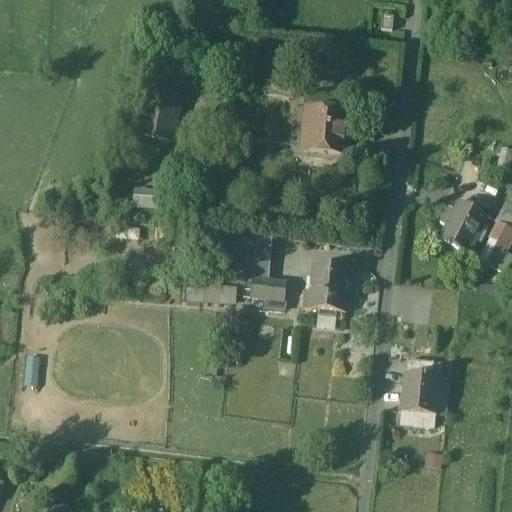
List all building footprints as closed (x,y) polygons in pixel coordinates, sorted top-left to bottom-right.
[(393,19),(382,18),(381,33),(392,34),(393,19)] [(296,84),(270,77),(265,92),(292,100),(296,84)] [(180,102),(148,95),(139,137),(171,143),(180,102)] [(350,116),(306,111),(304,134),(310,135),(308,151),(345,155),(350,116)] [(158,197),(134,195),(134,209),(158,211),(158,197)] [(488,218),(459,202),(452,215),(447,213),(442,222),(446,225),(439,238),(468,254),(488,218)] [(504,273),(511,259),(511,253),(505,250),(511,238),(511,227),(498,220),(477,257),(504,273)] [(229,235),(201,232),(166,230),(164,246),(216,252),(214,274),(244,277),(244,280),(252,281),(250,298),(284,302),(287,283),(268,281),(271,239),(230,235),(229,235)] [(349,270),(314,266),(311,291),(305,291),(304,308),(344,313),(346,294),(349,270)] [(433,362),(408,360),(406,373),(431,376),(433,362)] [(406,373),(404,373),(404,375),(407,375),(405,389),(403,389),(403,391),(401,410),(401,412),(421,414),(421,411),(433,412),(433,415),(435,415),(436,414),(435,414),(439,378),(439,377),(431,376),(406,373)]
